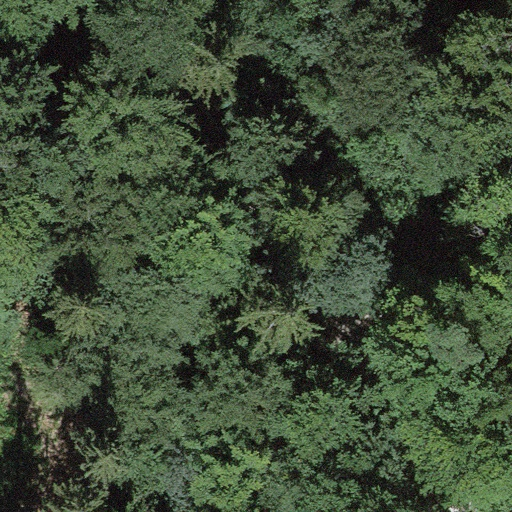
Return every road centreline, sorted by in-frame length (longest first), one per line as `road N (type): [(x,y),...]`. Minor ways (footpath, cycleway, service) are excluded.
road 1 (track): [(460,511),(114,0)]
road 2 (track): [(354,358),(511,151)]
